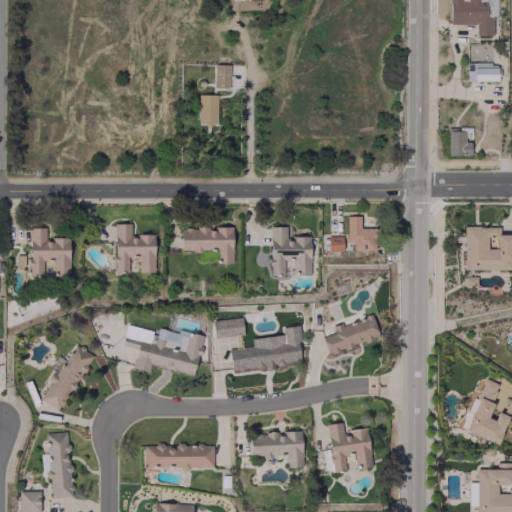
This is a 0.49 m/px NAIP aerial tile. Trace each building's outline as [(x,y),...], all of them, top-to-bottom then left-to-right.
[(493,0),(448,0),(448,23),(474,24),(474,34),(493,34),(493,0)] [(496,80),(496,62),(464,63),(465,80),(496,80)] [(228,64),(213,64),(212,87),(228,87),(228,64)] [(216,94),(197,94),(197,123),(215,123),(216,94)] [(447,155),(469,154),(469,139),(470,139),(470,127),(446,127),(447,155)] [(359,215),(345,216),(346,241),(352,241),(352,250),(374,250),(374,227),(359,227),(359,215)] [(127,272),(126,257),(136,256),(136,271),(153,271),(152,233),(129,234),(129,222),(112,223),(114,272),(127,272)] [(308,274),(308,236),(285,236),(285,225),(269,225),(269,275),(282,275),(282,259),(292,259),(292,274),(308,274)] [(463,269),(511,268),(510,234),(498,234),(498,225),(462,226),(463,269)] [(67,237),(44,237),(44,227),(28,227),(28,275),(42,275),(42,263),(51,263),(51,275),(68,275),(67,237)] [(231,262),(231,227),(179,227),(179,250),(215,250),(215,262),(231,262)] [(327,236),(327,251),(341,251),(341,236),(327,236)] [(320,336),(326,353),(378,337),(371,316),(332,328),(333,332),(320,336)] [(193,375),(201,336),(157,327),(155,331),(125,325),(121,346),(135,348),(131,368),(147,371),(148,365),(193,375)] [(226,347),(229,368),(293,362),(292,341),(226,347)] [(37,398),(58,410),(91,354),(73,344),(64,360),(60,358),(37,398)] [(496,443),(507,415),(495,411),(492,419),(485,416),(498,383),(483,378),(463,431),(496,443)] [(365,428),(341,431),(340,421),(324,424),(331,472),(344,470),(342,456),(352,455),(354,468),(370,466),(365,428)] [(50,497),(70,496),(66,431),(44,432),(47,476),(49,476),(50,497)] [(248,432),(249,456),(284,455),(285,466),(301,466),(300,440),(290,440),(290,431),(248,432)] [(211,444),(143,445),(143,466),(211,466),(211,444)] [(476,468),(474,511),(511,511),(511,482),(509,483),(510,462),(495,462),(495,468),(476,468)] [(17,511),(38,511),(38,491),(17,490),(17,511)] [(190,511),(191,503),(152,502),(151,511),(190,511)]
